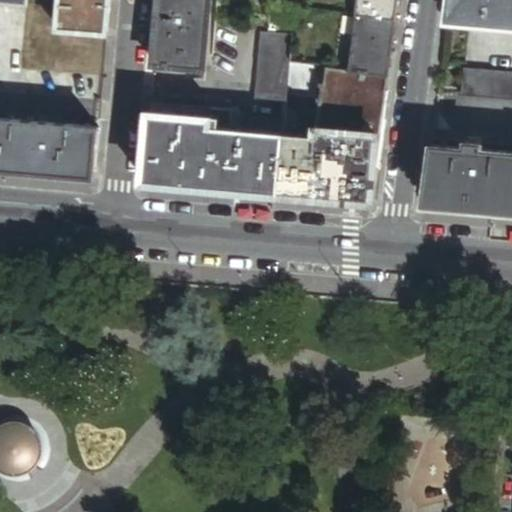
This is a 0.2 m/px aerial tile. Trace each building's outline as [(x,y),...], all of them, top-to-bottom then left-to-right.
[(28,0),(0,0),(0,6),(28,9),(28,0)] [(108,33),(110,0),(61,0),(59,29),(108,33)] [(161,0),(156,64),(207,69),(212,0),(161,0)] [(397,20),(399,0),(360,0),(359,15),(397,20)] [(511,0),(450,0),(447,22),(511,27),(511,0)] [(295,27),(297,8),(289,7),(274,5),(272,24),(295,27)] [(389,77),(397,20),(359,15),(351,72),(389,77)] [(277,34),(270,34),(263,33),(257,100),(288,103),(289,96),(292,65),(295,36),(277,34)] [(321,68),(292,65),(289,96),(316,99),(321,68)] [(328,69),(321,68),(316,99),(314,117),(321,117),(328,69)] [(511,100),(511,72),(464,68),(462,97),(511,100)] [(382,133),(389,77),(351,72),(328,69),(321,117),(320,128),(379,133),(382,133)] [(102,102),(104,79),(87,78),(85,100),(102,102)] [(231,129),(232,118),(232,110),(213,109),(212,119),(211,119),(211,128),(231,129)] [(273,193),(280,193),(286,133),(247,130),(231,129),(211,128),(211,119),(151,114),(145,182),(167,184),(171,184),(187,186),(207,187),(227,189),(242,190),(247,191),(250,191),(269,193),(273,193)] [(248,119),(247,130),(286,133),(287,122),(248,119)] [(90,161),(93,130),(0,120),(0,171),(7,172),(36,175),(61,177),(79,179),(88,180),(90,161)] [(366,201),(373,201),(379,133),(320,128),(319,128),(318,136),(286,133),(280,193),(302,195),(327,197),(348,199),(366,201)] [(511,145),(433,139),(424,206),(433,206),(445,208),(451,208),(454,208),(472,210),(503,213),(511,213),(511,145)] [(242,190),(242,196),(272,199),(273,193),(269,193),(250,191),(247,191),(242,190)] [(40,466),(43,461),(44,456),(45,451),(44,444),(43,439),(40,434),(36,430),(32,427),(28,425),(21,423),(16,423),(10,424),(5,426),(1,429),(0,429),(0,470),(4,474),(8,476),(14,477),(20,477),(27,476),(32,474),(36,470),(40,466)]
